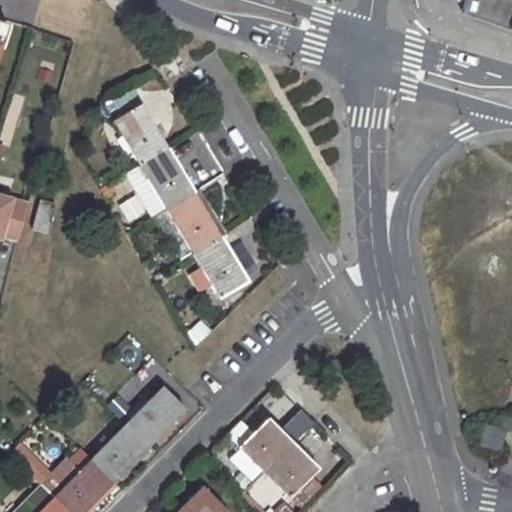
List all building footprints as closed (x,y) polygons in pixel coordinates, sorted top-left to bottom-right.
[(0,47),(3,48),(10,27),(0,23),(0,47)] [(140,103),(114,121),(140,164),(167,148),(140,103)] [(167,148),(140,164),(126,174),(152,217),(167,209),(194,192),(167,148)] [(194,192),(167,209),(193,253),(221,236),(194,192)] [(20,239),(30,205),(0,196),(0,237),(4,238),(5,235),(20,239)] [(132,196),(114,208),(126,225),(144,213),(132,196)] [(41,200),(34,229),(48,233),(56,204),(41,200)] [(221,236),(193,253),(220,298),(248,281),(221,236)] [(195,344),(210,333),(201,321),(186,332),(195,344)] [(163,386),(126,424),(149,446),(186,409),(163,386)] [(268,418),(240,447),(265,471),(293,443),(268,418)] [(126,424),(90,460),(113,483),(149,446),(126,424)] [(484,425),(478,447),(500,453),(505,430),(484,425)] [(293,443),(265,471),(291,497),(319,469),(293,443)] [(34,456),(22,444),(12,454),(24,467),(34,456)] [(78,472),(54,496),(69,511),(84,511),(113,483),(90,460),(81,450),(68,463),(78,472)] [(66,460),(42,485),(54,496),(78,472),(68,463),(66,460)] [(38,485),(13,511),(34,511),(49,496),(38,485)] [(229,511),(202,485),(177,510),(178,511),(229,511)] [(69,511),(54,496),(38,511),(69,511)]
